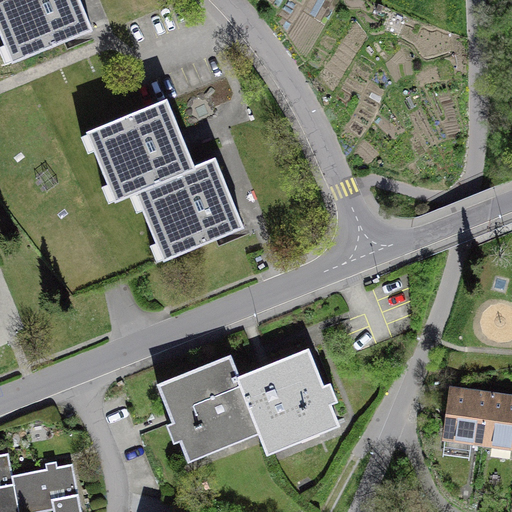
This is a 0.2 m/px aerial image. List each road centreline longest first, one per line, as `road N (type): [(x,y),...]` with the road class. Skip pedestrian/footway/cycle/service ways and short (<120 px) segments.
road 1 (residential): [(473,0),(477,138),(458,249),(430,340),(357,511)]
road 2 (residential): [(74,370),(370,253)]
road 3 (residential): [(227,0),(297,94),(370,253)]
road 4 (residential): [(370,253),(511,199)]
road 5 (residential): [(115,511),(115,483),(74,370)]
